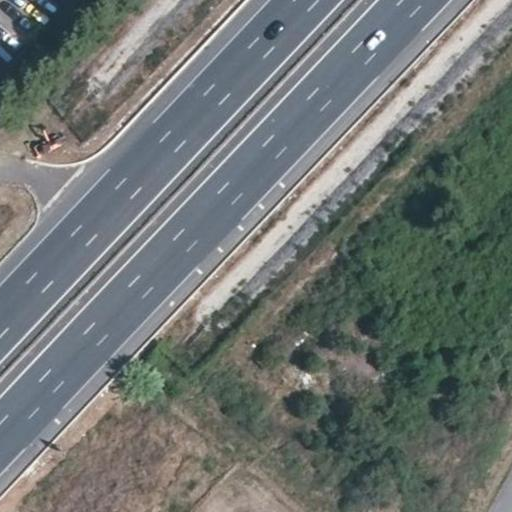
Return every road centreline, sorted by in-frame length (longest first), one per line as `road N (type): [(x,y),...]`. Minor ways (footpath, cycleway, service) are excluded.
road 1 (motorway): [(0,446),(430,0)]
road 2 (motorway): [(306,0),(0,323)]
road 3 (unknown): [(320,511),(205,423)]
